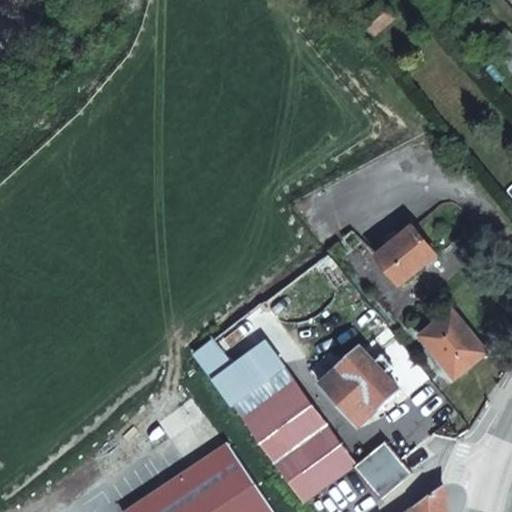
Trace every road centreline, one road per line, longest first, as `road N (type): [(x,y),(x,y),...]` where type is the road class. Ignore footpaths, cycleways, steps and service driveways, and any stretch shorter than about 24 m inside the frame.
road 1 (unknown): [(511,215),(473,183),(433,180),(380,192),(242,263),(207,263),(133,215),(113,190)]
road 2 (residential): [(387,511),(459,463),(505,451)]
